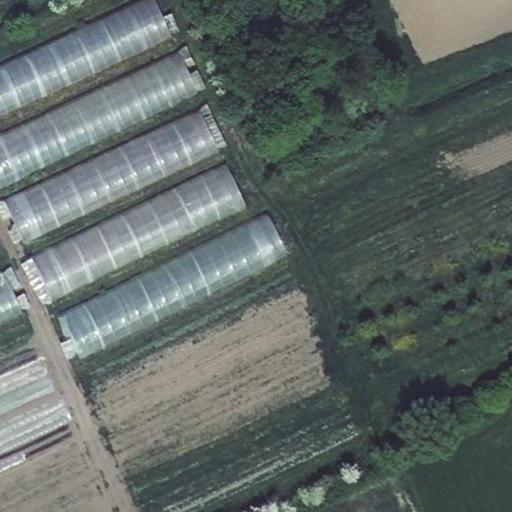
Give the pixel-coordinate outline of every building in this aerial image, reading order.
[(162,0),(147,0),(0,62),(0,112),(178,37),(162,0)] [(186,51),(0,130),(0,178),(203,91),(186,51)] [(208,111),(2,194),(18,235),(196,163),(194,157),(222,146),(208,111)] [(237,165),(28,251),(46,295),(255,209),(237,165)] [(47,310),(63,350),(287,261),(271,221),(47,310)] [(8,280),(0,283),(0,325),(22,317),(8,280)]
